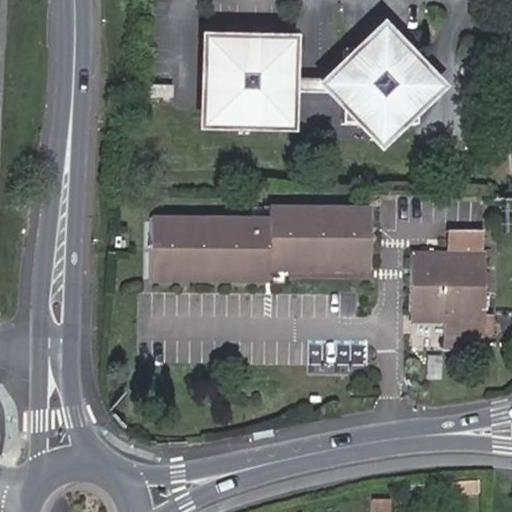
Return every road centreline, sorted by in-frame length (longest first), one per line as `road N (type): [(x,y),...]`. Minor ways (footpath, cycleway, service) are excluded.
road 1 (tertiary): [(72,101),(51,200),(32,488)]
road 2 (tertiary): [(86,464),(70,389),(72,101)]
road 3 (tertiary): [(239,472),(459,433)]
road 4 (tertiary): [(239,472),(106,471)]
